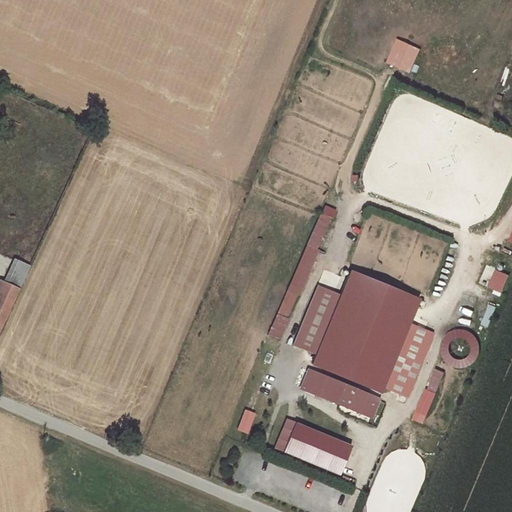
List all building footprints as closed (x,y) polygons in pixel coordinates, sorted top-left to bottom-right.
[(321,204),(268,335),(280,340),(333,209),(321,204)] [(18,290),(29,267),(15,261),(5,283),(18,290)] [(501,292),(509,276),(496,271),(489,287),(501,292)] [(314,354),(310,364),(312,365),(378,391),(380,387),(406,322),(415,300),(349,272),(339,295),(314,354)] [(0,280),(0,329),(18,290),(5,283),(0,280)] [(314,354),(339,295),(317,286),(293,345),(314,354)] [(406,322),(380,387),(407,397),(433,333),(406,322)] [(431,368),(414,420),(426,424),(443,372),(431,368)] [(376,399),(308,370),(300,387),(370,415),(376,399)] [(246,433),(253,414),(244,411),(237,430),(246,433)] [(282,453),(294,423),(285,419),(273,449),(282,453)] [(337,475),(350,446),(294,423),(282,453),(337,475)]
